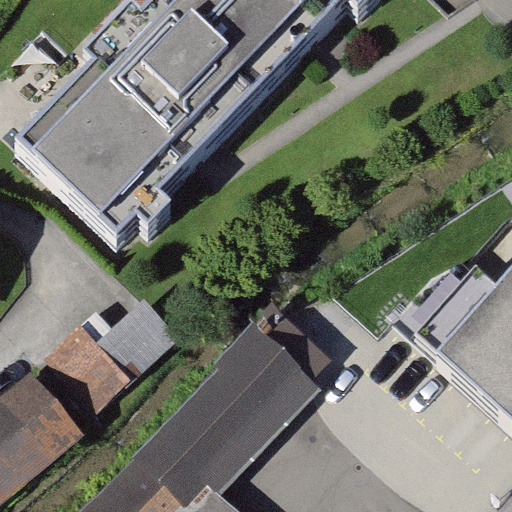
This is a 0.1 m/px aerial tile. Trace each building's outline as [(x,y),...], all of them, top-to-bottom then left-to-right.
[(150,0),(0,158),(0,162),(120,275),(381,0),(150,0)] [(511,426),(511,284),(441,362),(511,426)] [(63,382),(96,424),(187,353),(155,311),(63,382)] [(231,511),(216,498),(312,392),(254,340),(97,511),(231,511)] [(0,511),(7,511),(85,444),(27,379),(0,403),(0,511)]
